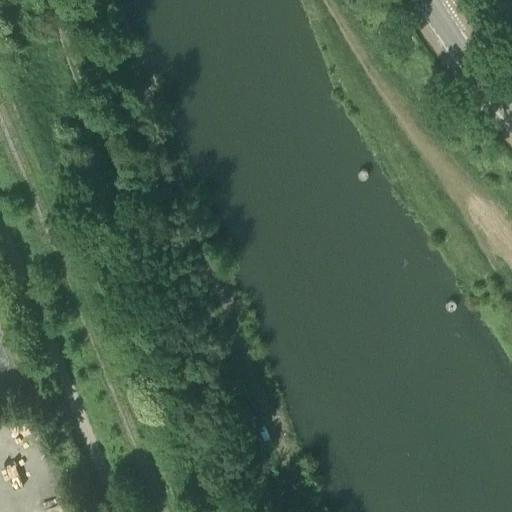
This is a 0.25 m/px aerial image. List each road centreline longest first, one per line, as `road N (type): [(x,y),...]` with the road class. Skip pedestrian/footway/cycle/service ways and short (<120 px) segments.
road 1 (track): [(310,511),(189,198),(150,179),(114,141),(54,0)]
road 2 (unclassified): [(117,511),(0,224)]
road 3 (tertiary): [(511,111),(431,0)]
